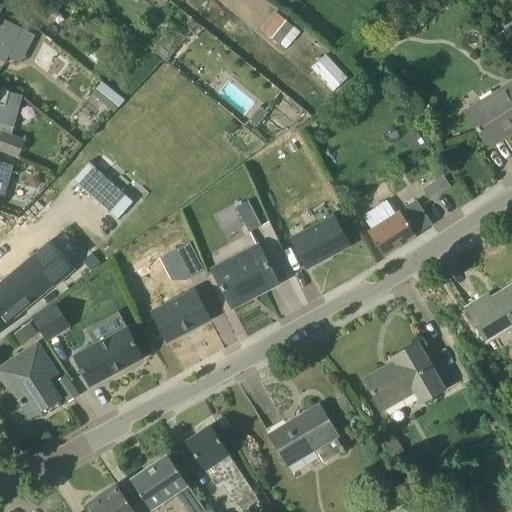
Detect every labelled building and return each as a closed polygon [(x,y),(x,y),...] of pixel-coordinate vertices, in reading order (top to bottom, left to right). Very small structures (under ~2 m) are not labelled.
[(9,57),(22,29),(0,18),(0,10),(2,6),(0,4),(0,60),(6,63),(9,57)] [(301,33),(275,12),(261,29),(287,51),(301,33)] [(378,36),(388,48),(399,38),(389,27),(378,36)] [(511,40),(511,31),(510,28),(500,34),(507,44),(511,40)] [(124,99),(103,82),(92,95),(114,112),(124,99)] [(511,83),(482,103),(467,112),(487,143),(511,127),(511,83)] [(10,91),(0,88),(0,122),(1,122),(10,91)] [(256,129),(268,113),(260,107),(248,123),(256,129)] [(0,136),(0,151),(18,159),(26,140),(2,131),(0,136)] [(417,133),(416,133),(407,140),(406,140),(416,154),(427,147),(417,133)] [(85,160),(68,179),(115,221),(132,202),(85,160)] [(4,199),(13,166),(0,162),(0,199),(1,198),(4,199)] [(431,201),(452,187),(444,175),(423,190),(431,201)] [(250,232),(262,226),(249,201),(237,208),(250,232)] [(385,257),(433,225),(417,201),(369,232),(385,257)] [(293,238),(308,268),(350,245),(334,216),(293,238)] [(39,295),(55,282),(56,285),(77,267),(54,239),(0,283),(0,328),(14,317),(19,323),(45,302),(39,295)] [(172,252),(188,280),(204,270),(189,243),(172,252)] [(232,308),(278,284),(258,245),(212,269),(232,308)] [(91,270),(100,262),(93,253),(83,261),(91,270)] [(511,324),(511,286),(485,303),(482,299),(467,309),(486,341),(511,324)] [(150,314),(165,343),(207,321),(192,291),(150,314)] [(32,318),(48,342),(71,328),(55,303),(32,318)] [(20,345),(38,333),(30,323),(13,335),(20,345)] [(90,385),(143,357),(128,329),(112,338),(109,333),(94,342),(96,346),(75,357),(90,385)] [(444,390),(418,344),(394,357),(396,362),(365,380),(382,410),(415,391),(422,403),(444,390)] [(31,418),(59,399),(47,381),(57,375),(37,345),(0,369),(0,374),(7,385),(12,382),(17,389),(14,391),(31,418)] [(323,463),(344,451),(336,437),(338,436),(320,405),(270,436),(287,466),(315,449),(323,463)] [(259,500),(254,492),(228,454),(229,454),(211,427),(187,442),(218,487),(223,484),(236,504),(237,503),(243,511),(259,500)] [(392,459),(405,452),(396,438),(384,445),(392,459)] [(204,511),(206,511),(168,455),(131,480),(152,511),(177,493),(189,511),(204,511)] [(136,511),(118,485),(85,507),(88,511),(136,511)]
